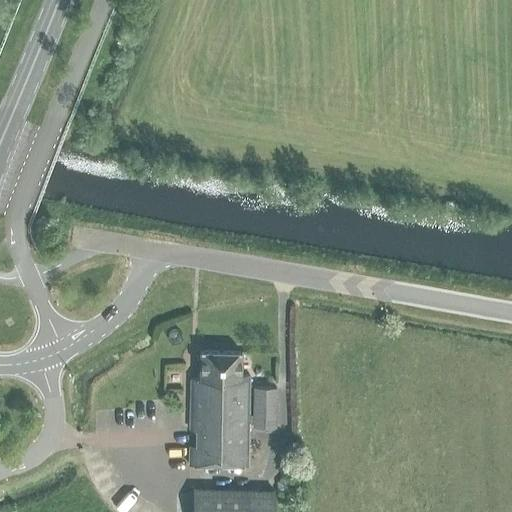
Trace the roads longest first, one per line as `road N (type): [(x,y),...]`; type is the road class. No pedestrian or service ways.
road 1 (secondary): [(511,313),(150,251)]
road 2 (residential): [(49,357),(48,324),(14,231),(49,131)]
road 3 (primary): [(0,142),(58,0)]
road 4 (secondary): [(150,251),(119,311),(49,357)]
road 5 (unclassified): [(0,470),(33,457),(52,431),(49,357)]
road 6 (unclassified): [(49,131),(103,0)]
